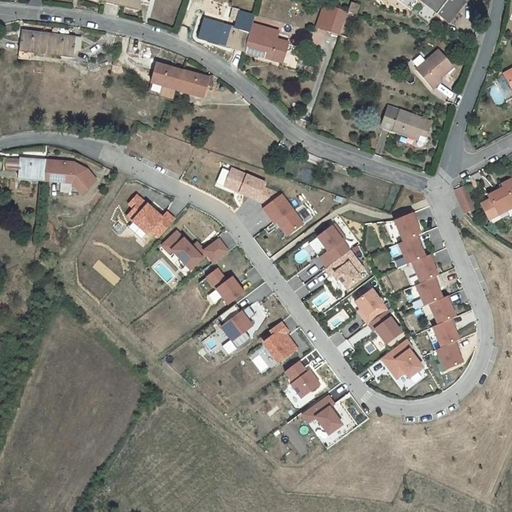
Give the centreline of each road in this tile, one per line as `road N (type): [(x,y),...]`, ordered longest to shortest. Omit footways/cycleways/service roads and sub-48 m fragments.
road 1 (residential): [(437,190),(475,306),(479,351),(462,386),(445,399),(402,408),(370,394),(225,210),(123,159),(59,139),(0,145)]
road 2 (residential): [(437,190),(315,147),(243,84),(179,44),(107,24),(0,11)]
road 3 (residential): [(449,163),(500,0)]
